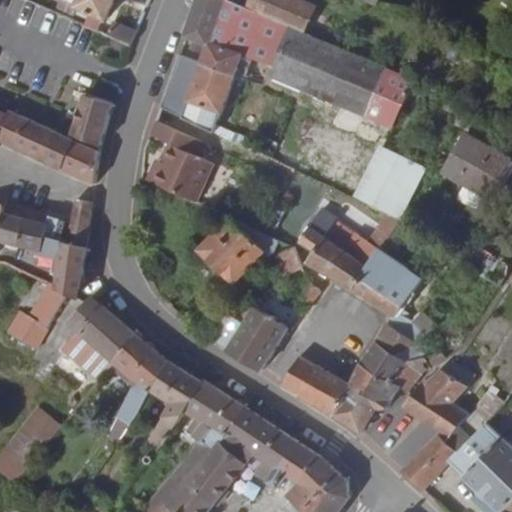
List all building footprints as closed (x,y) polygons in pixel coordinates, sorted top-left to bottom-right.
[(70,0),(67,9),(83,14),(90,1),(117,9),(120,0),(70,0)] [(222,52),(216,65),(245,78),(256,56),(290,71),(291,72),(288,79),(402,130),(424,80),(323,35),(310,29),(262,8),(243,0),(210,0),(200,31),(213,37),(209,47),(222,52)] [(310,29),(323,35),(332,12),(303,0),(265,0),(262,8),(310,29)] [(152,21),(123,12),(118,25),(147,34),(152,21)] [(226,120),(245,78),(216,65),(191,53),(171,108),(241,141),(246,129),(226,120)] [(73,131),(110,151),(114,135),(124,103),(93,89),(73,131)] [(475,102),(459,95),(453,108),(468,115),(475,102)] [(9,142),(80,173),(93,144),(22,112),(18,120),(0,111),(0,144),(6,147),(9,142)] [(211,143),(166,122),(162,135),(180,144),(172,162),(162,182),(206,203),(225,163),(206,155),(211,143)] [(511,176),(511,154),(478,134),(455,171),(500,197),(511,176)] [(292,148),(269,137),(262,151),(286,161),(292,148)] [(105,184),(110,151),(93,144),(80,173),(105,184)] [(172,162),(167,160),(157,180),(162,182),(172,162)] [(0,206),(17,209),(17,205),(18,203),(0,199),(0,206)] [(84,210),(86,215),(101,218),(102,204),(86,201),(84,210)] [(15,216),(33,221),(58,228),(58,241),(73,244),(78,222),(38,210),(34,210),(17,205),(17,209),(15,216)] [(27,247),(33,221),(15,216),(17,209),(0,206),(0,235),(9,237),(9,243),(27,247)] [(101,218),(86,215),(79,246),(97,250),(101,218)] [(343,223),(327,215),(320,228),(336,236),(343,223)] [(282,238),(239,218),(213,249),(246,278),(284,239),(282,238)] [(367,291),(384,262),(370,254),(378,238),(345,219),(343,223),(336,236),(320,228),(313,242),(325,249),(317,265),(341,277),(367,291)] [(72,263),(76,245),(73,244),(58,241),(58,228),(33,221),(27,247),(47,252),(46,257),(72,263)] [(406,226),(401,224),(390,241),(395,244),(406,226)] [(0,258),(4,259),(9,243),(9,237),(0,235),(0,258)] [(72,263),(68,289),(81,295),(87,297),(95,277),(97,250),(79,246),(76,245),(72,263)] [(313,269),(301,247),(292,252),(303,275),(313,269)] [(511,260),(490,248),(486,256),(484,260),(482,262),(511,279),(511,260)] [(414,286),(420,277),(416,274),(421,266),(392,249),(384,262),(367,291),(393,306),(406,281),(414,286)] [(426,281),(420,277),(414,286),(406,281),(393,306),(408,314),(422,322),(431,312),(457,287),(467,277),(450,260),(426,281)] [(333,289),(319,281),(311,292),(324,301),(333,289)] [(51,349),(81,295),(68,289),(60,286),(44,317),(35,312),(22,335),(51,349)] [(422,322),(439,331),(470,300),(457,287),(431,312),(422,322)] [(126,366),(149,339),(103,303),(83,325),(88,330),(126,366)] [(252,326),(236,352),(272,375),(303,331),(265,307),(252,326)] [(439,331),(422,322),(408,314),(400,324),(431,343),(445,355),(440,332),(439,331)] [(222,342),(236,352),(252,326),(238,316),(222,342)] [(421,362),(446,356),(445,355),(431,343),(400,324),(388,342),(421,362)] [(109,386),(126,366),(88,330),(71,348),(109,386)] [(162,393),(183,365),(162,349),(149,339),(126,366),(132,372),(151,387),(133,409),(138,413),(133,420),(139,424),(162,393)] [(372,365),(362,382),(393,401),(389,408),(396,412),(412,390),(403,382),(418,366),(419,366),(421,362),(388,342),(372,365)] [(291,386),(343,415),(362,382),(311,354),(291,386)] [(450,359),(446,356),(421,362),(419,366),(435,376),(453,364),(450,359)] [(191,410),(215,379),(185,366),(183,365),(162,393),(179,404),(151,441),(162,449),(191,410)] [(403,382),(412,390),(417,394),(435,376),(419,366),(418,366),(403,382)] [(440,422),(454,430),(462,436),(469,426),(480,410),(471,404),(481,387),(456,371),(441,384),(434,383),(417,406),(440,422)] [(228,441),(255,405),(215,379),(191,410),(219,427),(213,435),(226,444),(228,441)] [(393,401),(362,382),(343,415),(364,426),(373,433),(389,408),(393,401)] [(0,471),(13,483),(61,424),(37,405),(0,450),(0,471)] [(269,462),(295,431),(255,405),(228,441),(251,469),(252,467),(262,455),(269,462)] [(484,437),(466,455),(493,488),(485,497),(496,511),(511,511),(511,436),(499,421),(484,437)] [(466,455),(484,437),(469,426),(462,436),(454,430),(414,469),(435,490),(466,455)] [(289,478),(303,489),(305,485),(332,456),(295,431),(269,462),(263,470),(283,487),(289,478)] [(216,511),(251,469),(228,441),(226,444),(213,435),(199,453),(151,511),(216,511)] [(344,466),(332,456),(305,485),(303,489),(296,497),(313,511),(348,511),(361,496),(361,484),(344,466)] [(46,511),(52,503),(38,495),(33,505),(44,511),(46,511)] [(71,502),(63,511),(73,511),(78,506),(71,502)]
